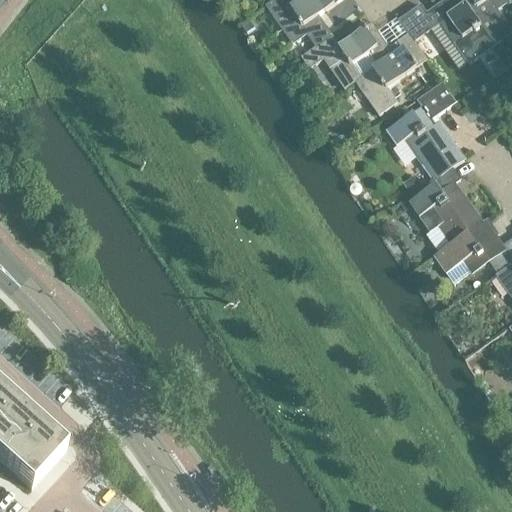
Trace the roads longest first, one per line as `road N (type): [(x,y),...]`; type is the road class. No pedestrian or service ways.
road 1 (tertiary): [(193,511),(60,330),(14,281)]
road 2 (residential): [(0,370),(85,447),(89,468),(68,492)]
